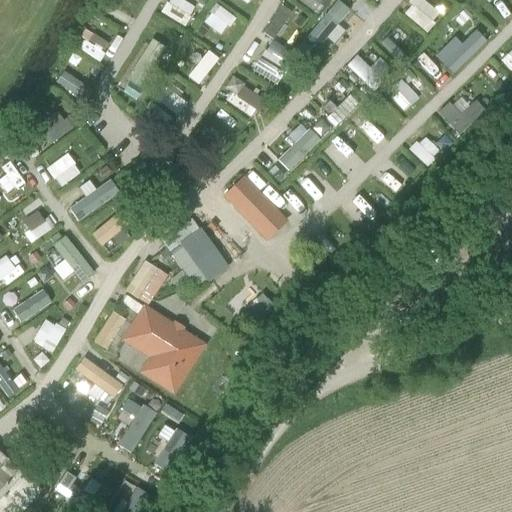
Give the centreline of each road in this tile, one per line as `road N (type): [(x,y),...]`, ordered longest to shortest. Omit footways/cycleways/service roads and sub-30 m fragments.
road 1 (track): [(348,333),(511,174)]
road 2 (unclassified): [(299,394),(511,315)]
road 3 (unclassified): [(222,511),(299,394)]
